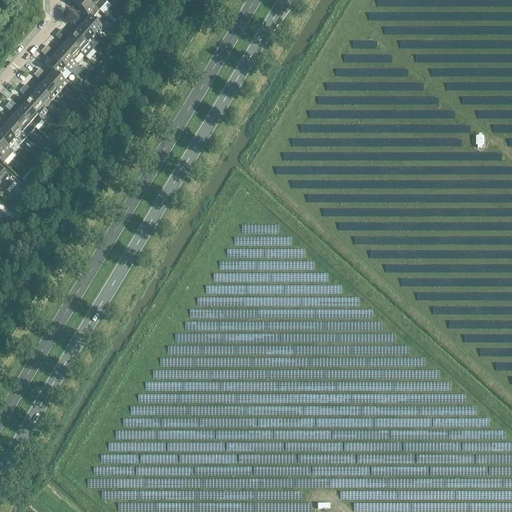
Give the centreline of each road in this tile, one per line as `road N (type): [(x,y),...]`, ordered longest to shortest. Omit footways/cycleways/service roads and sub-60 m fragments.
road 1 (trunk): [(0,482),(287,0)]
road 2 (trunk): [(254,0),(0,420)]
road 3 (track): [(249,184),(511,422)]
road 4 (track): [(356,18),(511,155)]
